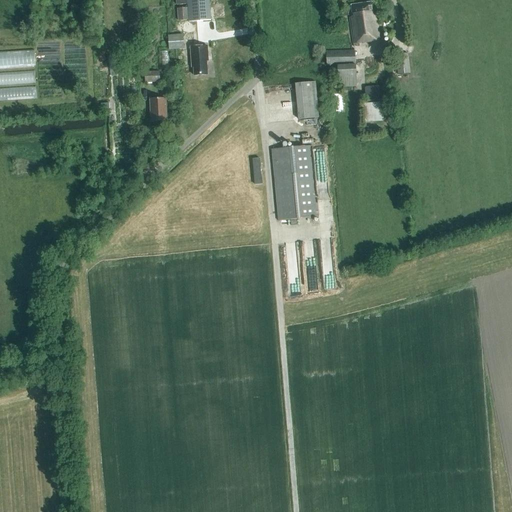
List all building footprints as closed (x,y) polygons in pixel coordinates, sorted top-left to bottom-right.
[(210,0),(177,0),(178,4),(189,3),(191,21),(212,20),(210,0)] [(380,41),(376,15),(374,15),(373,3),(352,6),(353,18),(350,18),(354,44),(380,41)] [(189,19),(188,7),(178,8),(179,20),(189,19)] [(170,49),(184,48),(184,35),(169,36),(170,49)] [(209,60),(208,46),(191,47),(192,67),(194,67),(194,75),(208,75),(207,61),(209,60)] [(0,51),(0,67),(38,66),(37,50),(0,51)] [(357,87),(355,50),(327,51),(328,66),(338,66),(338,87),(357,87)] [(410,74),(408,54),(396,56),(398,76),(410,74)] [(0,72),(0,84),(37,83),(36,71),(0,72)] [(160,82),(159,72),(145,72),(145,82),(160,82)] [(319,118),(316,82),(296,84),(300,120),(319,118)] [(0,87),(0,99),(39,99),(38,86),(0,87)] [(379,101),(379,88),(366,89),(366,102),(379,101)] [(167,121),(166,98),(150,99),(151,122),(167,121)] [(384,122),(383,103),(361,104),(363,124),(384,122)] [(317,201),(313,146),(272,149),(278,221),(319,217),(318,209),(317,201)] [(262,185),(260,159),(253,159),(255,186),(262,185)]
